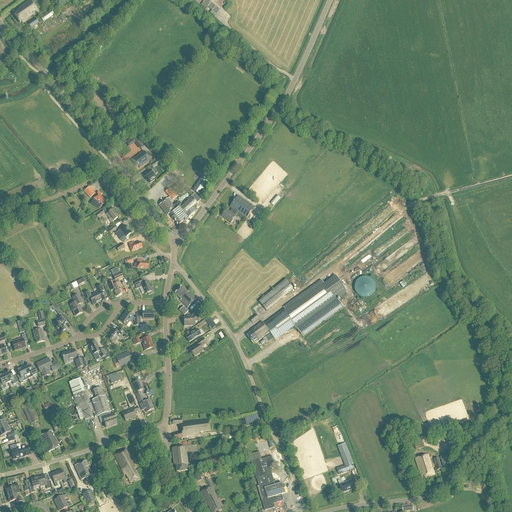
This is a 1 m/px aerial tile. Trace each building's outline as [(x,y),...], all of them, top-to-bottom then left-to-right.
[(38,13),(29,0),(18,8),(17,11),(13,14),(19,23),(21,22),(22,24),(38,13)] [(221,11),(216,7),(212,11),(217,15),(221,11)] [(68,8),(60,14),(65,20),(73,14),(68,8)] [(50,11),(40,18),(44,23),(54,16),(50,11)] [(35,19),(27,24),(31,29),(34,27),(35,29),(40,26),(35,19)] [(136,135),(131,139),(135,144),(136,145),(139,149),(144,146),(141,142),(136,135)] [(150,161),(143,151),(131,160),(137,167),(138,166),(140,169),(150,161)] [(156,179),(154,176),(150,170),(143,176),(147,181),(149,184),(156,179)] [(208,182),(201,178),(193,191),(199,195),(208,182)] [(84,191),(90,199),(96,194),(89,187),(84,191)] [(188,202),(180,208),(179,206),(181,205),(179,202),(173,206),(170,203),(172,201),(176,198),(169,189),(165,192),(170,197),(159,206),(167,216),(170,214),(172,217),(175,222),(178,225),(183,222),(184,222),(189,219),(188,218),(196,211),(193,208),(197,204),(201,201),(195,194),(187,200),(188,202)] [(94,199),(91,203),(94,203),(100,208),(102,204),(103,205),(107,200),(101,196),(102,195),(98,192),(94,199)] [(254,209),(238,197),(230,208),(232,210),(230,213),(226,210),(222,217),(231,223),(236,217),(238,214),(246,220),(254,209)] [(277,197),(271,205),(274,208),(280,200),(277,197)] [(397,204),(390,207),(392,213),(400,209),(397,204)] [(111,223),(113,221),(118,217),(112,210),(107,215),(110,219),(109,220),(111,223)] [(102,211),(95,216),(96,217),(98,219),(105,214),(103,212),(102,211)] [(381,218),(371,222),(374,228),(383,224),(381,218)] [(131,233),(125,226),(119,231),(123,235),(126,238),(131,233)] [(382,248),(369,257),(371,261),(411,234),(408,229),(384,245),(387,248),(384,250),(382,248)] [(142,248),(140,242),(134,245),(133,243),(129,244),(131,252),(142,248)] [(389,266),(399,261),(396,255),(385,260),(389,266)] [(409,264),(413,268),(419,262),(416,258),(409,264)] [(142,261),(137,260),(137,269),(148,269),(149,263),(142,263),(142,261)] [(115,280),(108,283),(111,291),(114,290),(117,297),(123,294),(121,287),(120,283),(119,283),(118,280),(122,279),(120,273),(117,269),(111,271),(113,276),(115,280)] [(252,332),(247,336),(253,344),(256,342),(257,343),(269,334),(275,342),(296,327),(303,337),(342,309),(336,300),(347,292),(336,276),(324,284),(321,280),(283,308),(285,310),(264,325),(262,322),(253,328),(252,332)] [(370,297),(374,295),(375,292),(376,288),(375,284),(373,281),(369,278),(364,278),(360,279),(357,282),(355,286),(355,290),(356,293),(359,296),(362,298),(367,299),(370,297)] [(390,281),(391,280),(389,279),(381,286),(384,290),(392,283),(390,281)] [(144,284),(142,280),(134,283),(137,290),(143,287),(146,294),(148,293),(149,295),(154,293),(152,288),(150,288),(148,282),(144,284)] [(267,312),(295,290),(287,281),(260,303),(267,312)] [(99,292),(94,294),(99,303),(101,301),(101,302),(105,300),(102,293),(104,292),(102,287),(97,289),(99,292)] [(187,293),(181,287),(175,293),(178,297),(181,300),(180,301),(188,308),(196,299),(188,292),(187,293)] [(99,303),(94,294),(91,296),(89,293),(85,295),(87,300),(90,299),(93,306),(96,304),(99,303)] [(82,304),(78,296),(73,299),(74,303),(70,306),(75,317),(82,313),(79,305),(82,304)] [(183,306),(179,310),(184,316),(189,312),(183,306)] [(149,313),(150,312),(143,313),(143,321),(154,320),(153,313),(149,313)] [(187,318),(184,318),(184,326),(194,325),(194,321),(199,321),(198,316),(205,316),(205,312),(192,313),(192,316),(186,317),(187,318)] [(123,325),(126,327),(131,320),(135,322),(135,327),(139,326),(138,318),(134,318),(126,313),(122,318),(119,322),(123,325)] [(65,325),(64,325),(67,323),(62,317),(60,319),(61,321),(54,326),(60,334),(66,330),(63,327),(65,325)] [(216,327),(211,319),(207,322),(212,330),(216,327)] [(145,327),(145,324),(139,324),(140,329),(140,333),(146,333),(146,332),(149,332),(149,326),(145,327)] [(116,332),(113,330),(106,339),(112,344),(118,337),(120,338),(124,333),(118,329),(116,332)] [(201,335),(197,329),(185,337),(189,342),(201,335)] [(44,342),(41,330),(33,332),(35,340),(36,340),(37,344),(44,342)] [(27,343),(25,335),(21,336),(22,339),(12,343),(14,352),(25,348),(24,344),(27,343)] [(138,339),(133,341),(135,346),(142,343),(146,351),(153,349),(149,338),(139,341),(138,339)] [(206,344),(202,338),(196,343),(197,345),(189,350),(194,357),(203,351),(201,347),(206,344)] [(98,353),(101,359),(102,362),(110,358),(108,355),(105,349),(99,351),(96,343),(89,346),(93,355),(98,353)] [(77,369),(83,367),(84,369),(88,368),(86,360),(82,361),(81,360),(77,361),(74,351),(61,355),(64,363),(74,360),(77,369)] [(133,362),(128,352),(116,358),(117,359),(113,361),(117,369),(120,367),(121,368),(133,362)] [(50,365),(48,360),(46,360),(43,361),(43,362),(36,365),(40,373),(41,373),(44,378),(48,376),(46,371),(51,368),(53,372),(59,369),(56,363),(50,365)] [(29,366),(23,368),(27,377),(28,380),(36,376),(33,369),(31,370),(29,366)] [(27,377),(23,368),(17,371),(20,377),(17,378),(20,385),(23,383),(23,382),(25,381),(23,378),(27,377)] [(10,372),(4,375),(8,384),(12,382),(13,385),(18,383),(15,377),(12,378),(10,372)] [(116,373),(108,376),(110,380),(111,384),(120,381),(116,373)] [(8,384),(4,375),(0,376),(0,381),(1,383),(0,383),(0,388),(2,392),(4,391),(4,390),(6,389),(5,385),(8,384)] [(69,383),(78,410),(78,411),(79,411),(81,416),(81,417),(83,416),(85,421),(93,418),(80,379),(69,383)] [(141,391),(137,382),(132,384),(136,393),(141,391)] [(101,388),(93,391),(96,399),(92,401),(97,417),(102,415),(107,429),(117,425),(114,414),(110,416),(109,413),(110,412),(105,396),(104,397),(101,388)] [(140,393),(135,395),(142,409),(144,408),(147,413),(153,410),(149,400),(144,403),(140,393)] [(39,420),(31,403),(22,408),(30,424),(39,420)] [(43,406),(46,413),(53,410),(49,403),(43,406)] [(139,412),(137,407),(131,409),(132,410),(123,414),(125,421),(136,417),(134,414),(139,412)] [(50,422),(55,432),(62,429),(57,418),(50,422)] [(172,425),(180,424),(181,433),(173,435),(174,441),(182,439),(182,437),(199,435),(198,432),(210,431),(209,421),(198,422),(182,424),(182,419),(172,420),(172,425)] [(69,420),(64,423),(68,430),(74,427),(69,420)] [(0,436),(0,437),(11,432),(8,426),(0,429),(0,436)] [(58,446),(51,431),(39,437),(47,453),(58,448),(57,446),(58,446)] [(413,441),(416,450),(424,448),(422,439),(413,441)] [(20,444),(16,445),(20,459),(20,458),(23,458),(28,457),(28,456),(30,456),(27,446),(21,448),(20,444)] [(346,465),(352,463),(353,463),(345,444),(338,447),(346,465)] [(14,445),(10,447),(11,450),(11,451),(14,460),(15,460),(20,459),(16,445),(14,445)] [(188,465),(186,447),(171,449),(173,464),(175,464),(176,466),(176,473),(188,471),(188,467),(188,465)] [(127,451),(126,450),(114,456),(124,476),(126,475),(130,483),(139,479),(134,469),(135,469),(131,459),(129,460),(127,457),(129,456),(127,451)] [(252,463),(257,480),(264,477),(266,476),(267,479),(273,477),(272,473),(271,473),(270,467),(273,466),(272,465),(274,464),(272,457),(262,460),(260,453),(250,455),(252,463)] [(435,476),(428,455),(415,459),(421,478),(425,477),(426,479),(435,476)] [(439,458),(434,460),(437,471),(443,469),(439,458)] [(93,476),(86,462),(74,467),(81,481),(93,476)] [(352,463),(346,465),(336,469),(338,475),(354,469),(352,463)] [(93,470),(96,477),(101,474),(98,467),(93,470)] [(62,470),(56,472),(60,481),(63,480),(64,484),(66,483),(62,470)] [(60,481),(56,472),(51,474),(54,483),(55,487),(58,486),(56,483),(60,481)] [(44,476),(37,477),(40,487),(46,486),(47,490),(50,489),(49,481),(45,482),(44,476)] [(264,477),(257,480),(259,487),(258,487),(265,511),(275,508),(274,504),(283,501),(282,495),(285,494),(282,483),(275,486),(273,477),(267,479),(266,476),(264,477)] [(40,487),(37,477),(30,479),(32,486),(29,486),(31,494),(34,493),(34,489),(40,487)] [(352,482),(340,486),(343,493),(354,490),(352,482)] [(20,493),(19,490),(18,484),(12,486),(12,488),(6,490),(8,496),(16,494),(20,493)] [(205,505),(208,504),(211,511),(218,511),(222,510),(217,500),(218,499),(212,487),(200,493),(205,505)] [(106,491),(110,499),(113,498),(114,501),(116,500),(115,497),(111,489),(106,491)] [(83,495),(87,505),(95,502),(91,491),(83,495)] [(16,494),(8,496),(9,503),(15,501),(16,504),(23,502),(22,499),(21,500),(21,497),(17,498),(16,494)] [(54,500),(56,506),(65,502),(64,499),(68,497),(66,494),(54,500)] [(65,502),(56,506),(59,511),(68,507),(69,510),(74,507),(73,505),(72,506),(70,503),(67,505),(65,502)]
